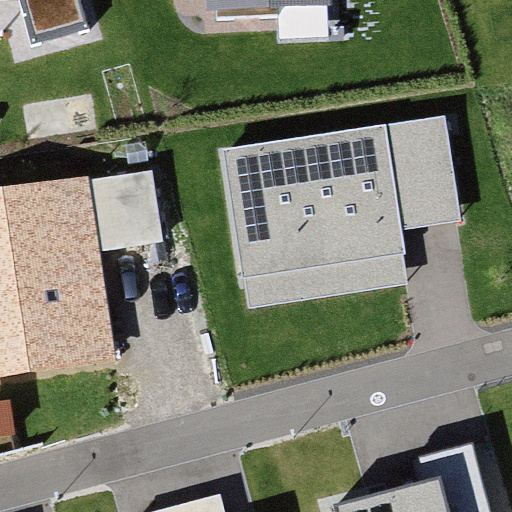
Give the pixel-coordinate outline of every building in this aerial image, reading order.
[(0,0),(0,1),(16,2),(33,48),(97,32),(86,0),(0,0)] [(209,0),(211,12),(331,6),(330,0),(209,0)] [(447,118),(221,149),(242,306),(411,283),(404,229),(461,221),(447,118)] [(153,171),(87,181),(0,194),(0,369),(112,353),(97,249),(163,239),(153,171)] [(491,511),(473,443),(417,459),(423,481),(333,505),(335,511),(491,511)]
